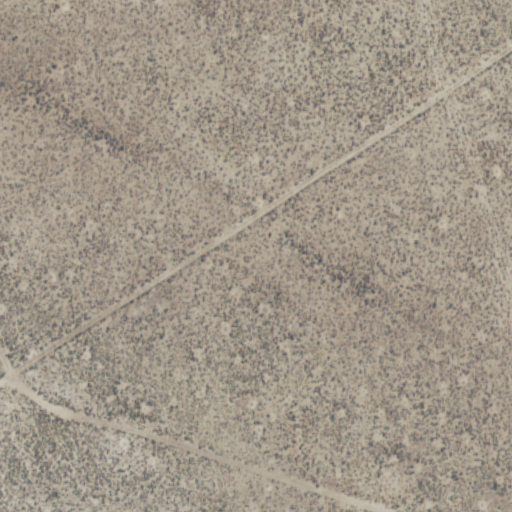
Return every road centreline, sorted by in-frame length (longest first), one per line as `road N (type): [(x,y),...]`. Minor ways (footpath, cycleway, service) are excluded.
road 1 (track): [(511,64),(5,368)]
road 2 (track): [(453,511),(0,371)]
road 3 (track): [(109,401),(77,326),(19,238),(29,197),(15,0)]
